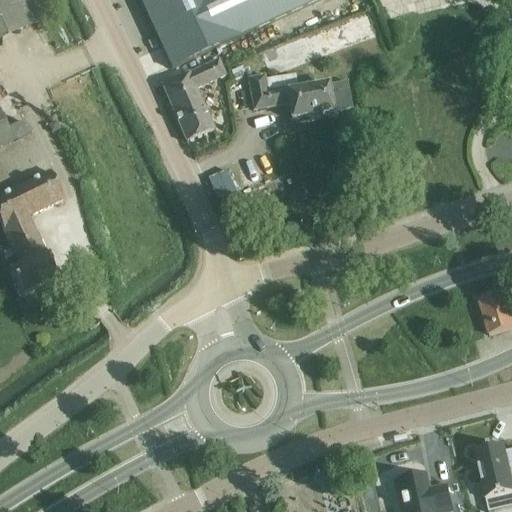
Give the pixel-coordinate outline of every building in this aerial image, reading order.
[(0,0),(0,41),(21,31),(39,22),(28,0),(0,0)] [(138,0),(171,70),(322,0),(138,0)] [(328,28),(269,54),(279,80),(346,51),(335,26),(328,28)] [(181,80),(162,88),(187,144),(214,132),(196,91),(225,76),(217,61),(181,80)] [(333,115),(328,87),(287,94),(286,90),(267,94),(264,78),(249,81),(254,112),(289,106),(292,122),(333,115)] [(7,126),(0,113),(0,149),(27,137),(21,125),(9,131),(7,126)] [(8,271),(21,298),(57,281),(46,257),(46,256),(29,219),(64,202),(50,174),(0,198),(0,225),(18,266),(8,271)] [(492,297),(477,302),(488,338),(502,333),(511,330),(511,313),(506,293),(492,297)] [(504,448),(475,454),(487,511),(500,511),(511,509),(511,451),(505,453),(504,448)] [(425,478),(395,484),(401,511),(450,511),(446,489),(428,493),(425,478)] [(346,488),(350,511),(361,510),(357,486),(346,488)] [(328,492),(330,500),(345,497),(343,488),(328,492)]
